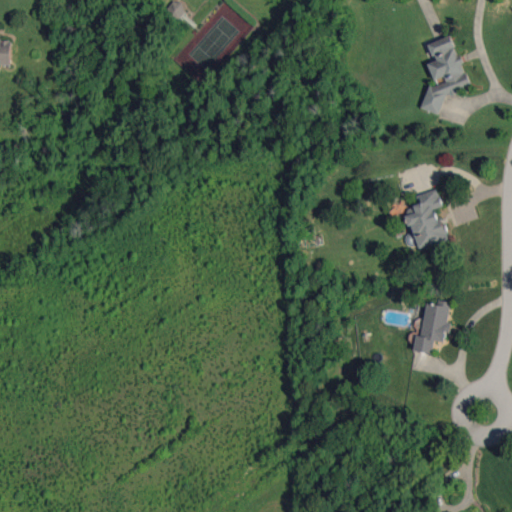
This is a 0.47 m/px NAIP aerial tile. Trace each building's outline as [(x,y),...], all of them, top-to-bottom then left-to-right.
[(174,0),(167,10),(179,20),(187,9),(175,0),(174,0)] [(471,86),(462,61),(464,56),(457,54),(451,36),(428,43),(432,55),(442,58),(429,63),(434,79),(445,76),(446,82),(429,87),(422,108),(439,114),(446,93),(448,94),(471,86)] [(12,39),(0,38),(0,63),(12,64),(12,39)] [(419,248),(448,239),(438,208),(443,206),(438,189),(418,195),(421,204),(407,208),(419,248)] [(427,303),(422,336),(417,335),(414,350),(434,353),(435,340),(445,342),(446,332),(450,333),(451,323),(448,323),(451,302),(437,300),(436,304),(427,303)]
